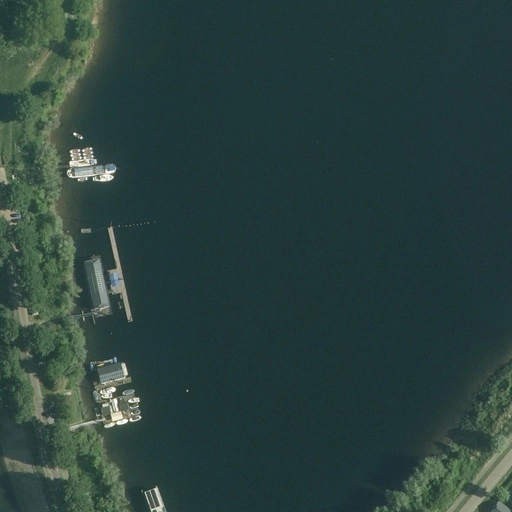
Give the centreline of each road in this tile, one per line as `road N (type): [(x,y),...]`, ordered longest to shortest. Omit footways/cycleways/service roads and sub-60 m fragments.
road 1 (unclassified): [(62,511),(35,409),(0,165)]
road 2 (track): [(0,135),(57,34),(57,0)]
